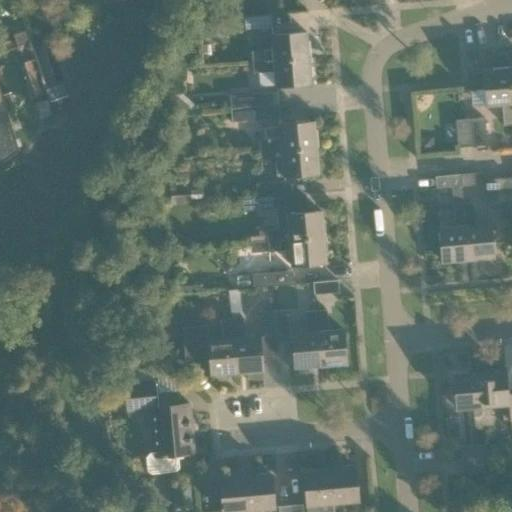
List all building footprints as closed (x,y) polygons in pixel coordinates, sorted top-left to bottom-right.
[(245,17),(246,30),(272,28),(270,15),(245,17)] [(251,51),(252,61),(310,57),(309,39),(306,39),(305,30),(270,33),(272,49),(251,51)] [(25,33),(15,36),(18,46),(29,42),(25,33)] [(49,40),(35,48),(31,49),(49,102),(67,95),(49,40)] [(312,73),(310,57),(252,61),(253,73),(274,71),(276,85),(310,82),(309,73),(312,73)] [(29,61),(23,64),(34,97),(41,95),(29,61)] [(503,125),(511,124),(511,109),(508,66),(492,67),(492,70),(483,71),(485,106),(501,104),(503,125)] [(2,96),(11,93),(8,84),(0,85),(0,90),(1,94),(2,96)] [(0,92),(0,162),(9,156),(18,150),(7,113),(2,96),(1,94),(1,95),(0,92)] [(242,95),(242,107),(278,104),(277,92),(242,95)] [(7,113),(16,110),(11,93),(2,96),(7,113)] [(231,108),(242,107),(242,95),(230,96),(231,108)] [(189,111),(189,107),(179,98),(172,99),(170,102),(172,108),(182,116),(186,115),(189,111)] [(278,104),(242,107),(231,108),(232,122),(279,119),(278,104)] [(483,118),(470,119),(454,120),(456,146),(485,145),(483,118)] [(259,140),(259,151),(318,146),(316,130),(314,130),(313,120),(278,123),(279,139),(259,140)] [(419,151),(434,150),(433,137),(418,138),(419,151)] [(318,146),(259,151),(260,162),(281,160),(283,176),(317,173),(317,165),(319,164),(318,146)] [(0,172),(14,163),(9,156),(0,162),(0,172)] [(474,175),(460,176),(461,187),(475,186),(474,175)] [(441,262),(468,260),(463,205),(462,205),(461,189),(461,187),(460,176),(435,178),(436,191),(452,190),(453,206),(455,227),(438,229),(441,262)] [(511,212),(511,183),(511,179),(499,180),(502,212),(502,214),(511,212)] [(502,212),(499,180),(486,181),(489,214),(502,212)] [(255,184),(256,197),(285,194),(284,182),(255,184)] [(285,194),(256,197),(257,210),(286,207),(285,194)] [(473,204),(463,205),(468,260),(493,258),(491,224),(475,226),(473,204)] [(266,230),(267,241),(325,236),(324,220),(321,220),(321,210),(286,213),(277,214),(278,229),(266,230)] [(251,242),(267,241),(266,230),(258,231),(259,236),(250,237),(251,242)] [(327,254),(325,236),(267,241),(268,251),(289,249),(291,266),(325,263),(324,254),(327,254)] [(251,253),(268,251),(267,241),(251,242),(246,243),(247,247),(250,247),(251,253)] [(251,274),(252,287),(293,284),(292,271),(251,274)] [(313,283),(314,294),(338,292),(337,281),(313,283)] [(162,306),(174,306),(173,294),(161,295),(162,306)] [(276,335),(273,310),(262,311),(264,336),(276,335)] [(285,310),(273,310),(276,335),(287,334),(285,310)] [(326,310),(315,311),(320,365),(346,363),(343,330),(328,331),(326,310)] [(320,365),(315,311),(304,311),(306,333),(291,334),(294,367),(320,365)] [(242,317),(231,318),(236,372),(262,370),(260,337),(244,338),(242,317)] [(208,341),(208,342),(203,343),(201,326),(182,328),(185,364),(210,362),(210,374),(236,372),(231,318),(220,319),(222,340),(208,341)] [(479,374),(484,428),(493,427),(492,405),(502,405),(503,421),(511,421),(511,433),(511,432),(511,393),(507,394),(505,372),(479,374)] [(474,429),(484,428),(479,374),(453,376),(456,408),(472,407),(474,429)] [(157,407),(155,380),(126,383),(127,395),(128,410),(152,408),(155,452),(150,452),(146,457),(147,470),(151,473),(174,471),(178,468),(177,454),(191,453),(188,404),(157,407)] [(483,445),(485,444),(484,428),(474,429),(470,429),(471,446),(483,445)] [(486,472),(484,457),(483,445),(471,446),(460,447),(462,475),(486,472)] [(343,511),(343,502),(358,500),(355,468),(329,471),(332,511),(343,511)] [(306,511),(332,511),(329,471),(303,473),(306,505),(306,511)] [(271,475),(246,478),(248,511),(258,511),(259,509),(274,508),(271,475)] [(248,511),(246,478),(219,480),(222,511),(226,511),(237,511),(248,511)] [(191,501),(173,502),(174,511),(192,510),(191,501)]
